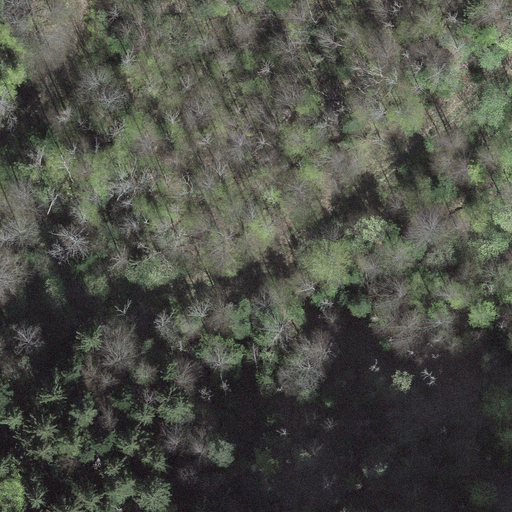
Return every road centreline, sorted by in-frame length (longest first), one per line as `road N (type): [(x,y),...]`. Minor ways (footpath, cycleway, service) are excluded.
road 1 (track): [(0,306),(230,276),(282,249),(511,81)]
road 2 (track): [(77,0),(79,61),(0,139)]
